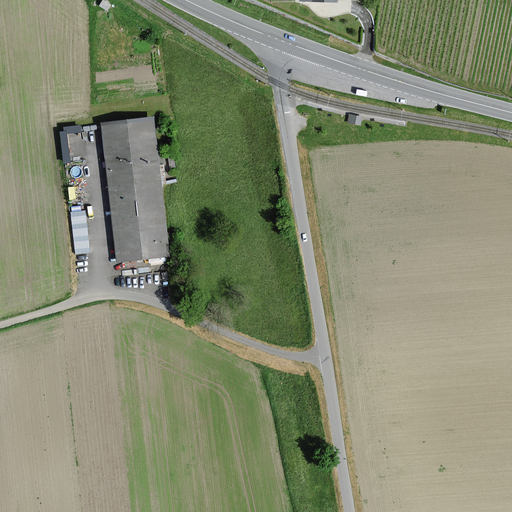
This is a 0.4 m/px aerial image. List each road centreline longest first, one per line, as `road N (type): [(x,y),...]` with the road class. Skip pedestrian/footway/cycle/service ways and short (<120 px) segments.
road 1 (unclassified): [(282,41),(280,93),(349,511)]
road 2 (primary): [(282,41),(511,112)]
